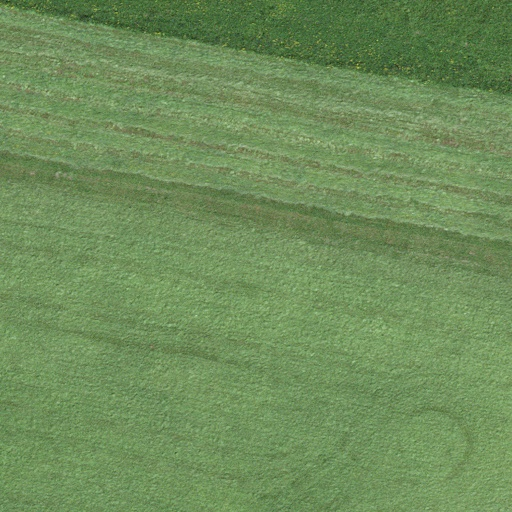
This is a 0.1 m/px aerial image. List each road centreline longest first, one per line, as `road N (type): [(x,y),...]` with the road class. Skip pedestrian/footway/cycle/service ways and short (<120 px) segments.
road 1 (motorway): [(0,238),(511,114)]
road 2 (track): [(511,236),(71,158)]
